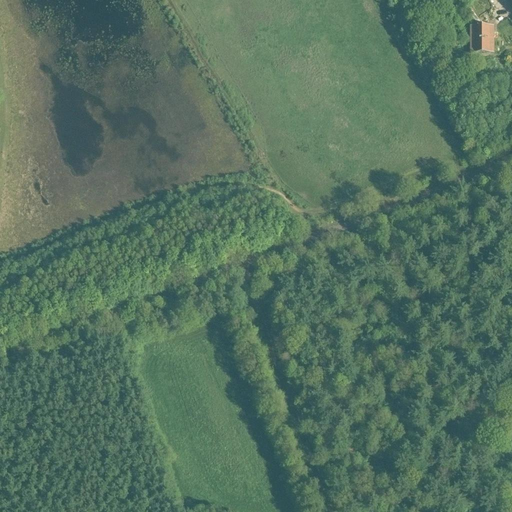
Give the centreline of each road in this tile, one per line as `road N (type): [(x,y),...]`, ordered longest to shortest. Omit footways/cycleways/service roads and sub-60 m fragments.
road 1 (unclassified): [(0,355),(511,158)]
road 2 (track): [(325,511),(237,266)]
road 3 (track): [(481,174),(445,165),(322,217),(301,213),(282,196)]
